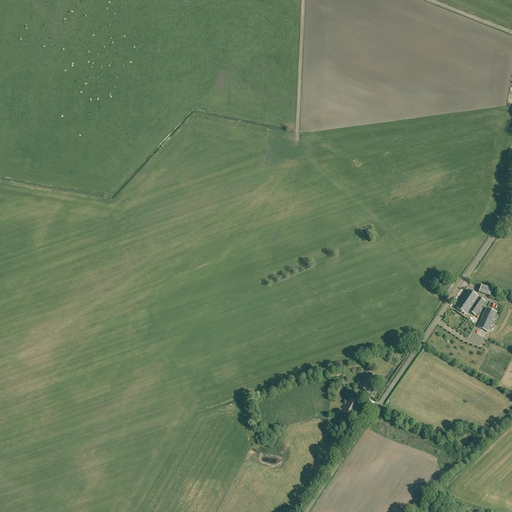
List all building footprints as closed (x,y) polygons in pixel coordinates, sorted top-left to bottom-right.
[(375,237),(371,229),(365,232),(368,240),(375,237)] [(481,287),(479,295),(490,298),(492,290),(481,287)] [(469,312),(476,316),(485,302),(468,290),(456,308),(467,315),(469,312)] [(488,332),(496,313),(486,308),(478,327),(488,332)] [(378,381),(367,374),(358,388),(369,395),(378,381)] [(352,419),(361,405),(349,398),(345,405),(341,412),(352,419)]
